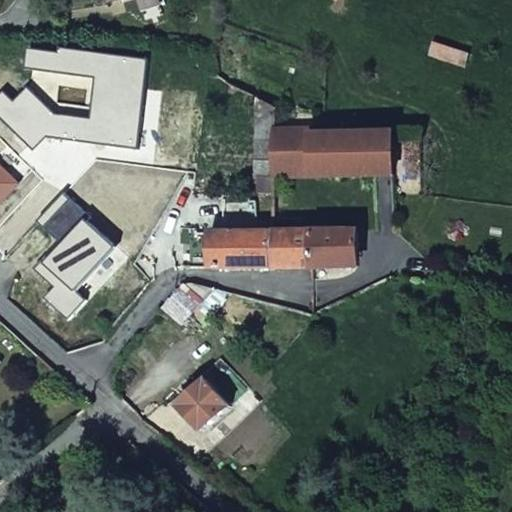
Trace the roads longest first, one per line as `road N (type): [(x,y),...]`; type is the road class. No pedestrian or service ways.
road 1 (residential): [(93,378),(173,282),(190,275),(317,294),(394,269)]
road 2 (residential): [(250,511),(126,406)]
road 3 (residential): [(0,508),(126,406)]
road 4 (residential): [(93,378),(0,290)]
